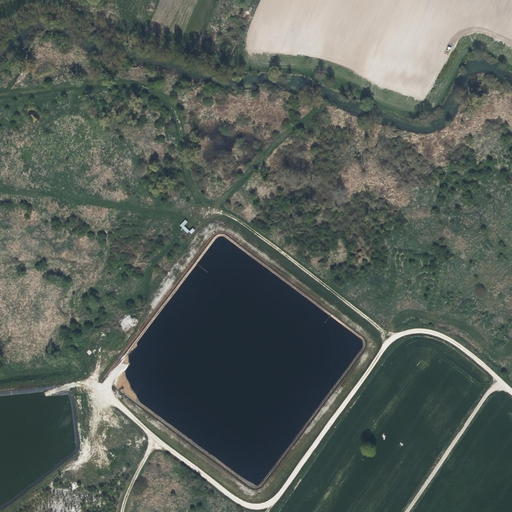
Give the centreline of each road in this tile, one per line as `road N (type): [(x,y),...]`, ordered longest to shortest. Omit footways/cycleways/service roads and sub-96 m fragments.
road 1 (track): [(511,392),(450,339),(398,333),(274,500),(254,505),(170,450),(95,379)]
road 2 (track): [(383,347),(375,324),(190,187),(165,97),(113,83),(0,94)]
road 3 (track): [(404,511),(487,390),(504,384)]
road 4 (track): [(117,0),(114,22),(187,50),(198,43),(215,0)]
